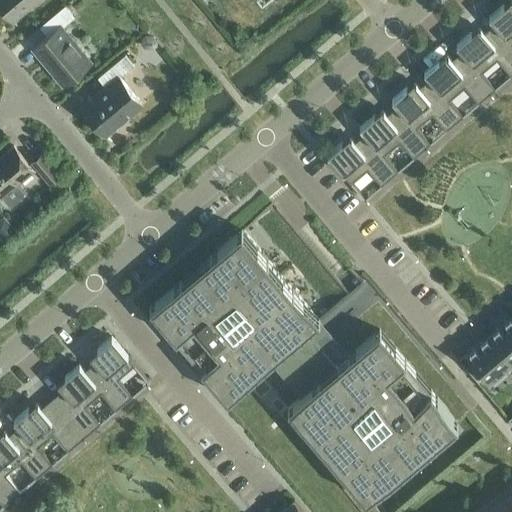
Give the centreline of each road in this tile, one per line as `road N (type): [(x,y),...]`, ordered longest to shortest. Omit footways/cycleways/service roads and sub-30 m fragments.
road 1 (residential): [(88,285),(272,498)]
road 2 (residential): [(264,137),(436,343)]
road 3 (residential): [(145,237),(28,99)]
road 4 (residential): [(264,137),(390,28)]
road 5 (residential): [(145,237),(264,137)]
